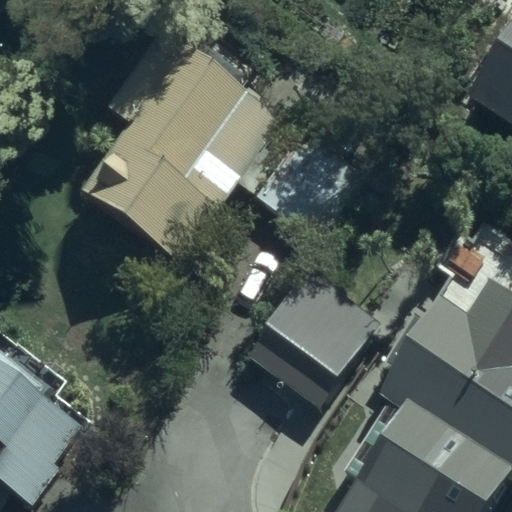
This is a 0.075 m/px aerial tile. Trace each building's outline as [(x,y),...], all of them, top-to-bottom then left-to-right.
[(75,203),(174,274),(282,123),(237,90),(240,86),(197,55),(187,68),(154,44),(98,123),(121,139),(75,203)] [(303,145),(255,209),(303,245),(351,180),(303,145)] [(260,341),(242,365),(313,417),(374,334),(345,313),(352,303),(308,271),(258,340),(260,341)] [(334,483),(346,490),(332,511),(485,511),(501,487),(511,493),(511,310),(483,293),(460,331),(432,313),(417,338),(406,331),(379,374),(385,377),(368,404),(381,411),(359,448),(350,443),(336,466),(342,469),(334,483)] [(0,499),(17,511),(27,511),(82,439),(0,378),(0,499)]
